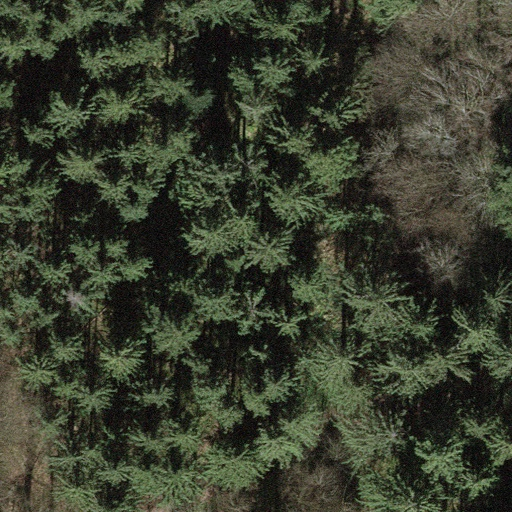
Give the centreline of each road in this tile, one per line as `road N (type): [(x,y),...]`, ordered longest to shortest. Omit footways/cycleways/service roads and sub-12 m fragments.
road 1 (track): [(65,511),(255,0)]
road 2 (track): [(129,511),(197,468),(511,370)]
